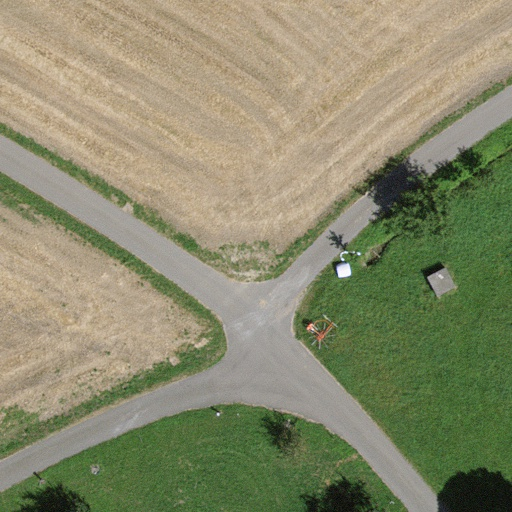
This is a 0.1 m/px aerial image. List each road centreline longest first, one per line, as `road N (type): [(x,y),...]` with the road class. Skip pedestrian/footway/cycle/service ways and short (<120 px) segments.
road 1 (track): [(259,310),(255,351),(239,375),(0,485)]
road 2 (track): [(259,310),(325,265),(393,193),(469,130),(511,105)]
road 3 (track): [(0,150),(259,310)]
road 4 (track): [(259,310),(435,511)]
